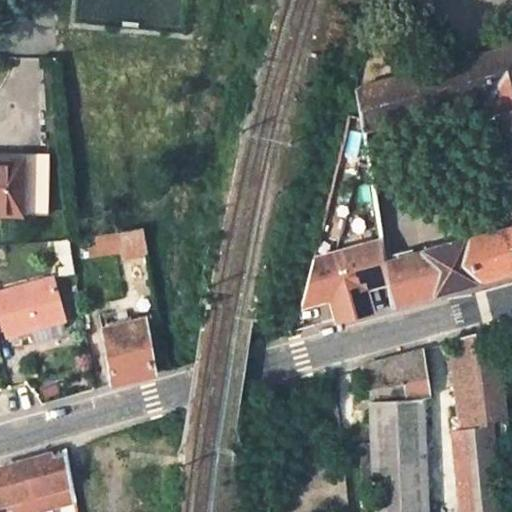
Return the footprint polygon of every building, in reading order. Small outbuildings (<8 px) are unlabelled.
[(511,44),(473,55),(486,98),(511,184),(511,222),(508,226),(381,260),(384,282),(388,307),(421,297),(511,271),(511,44)] [(486,98),(473,55),(354,88),(360,122),(361,131),(486,98)] [(0,215),(48,217),(49,164),(21,163),(21,171),(0,169),(0,215)] [(142,227),(118,231),(122,258),(146,254),(142,227)] [(384,282),(381,260),(378,241),(334,254),(352,317),(369,312),(362,288),(384,282)] [(352,317),(334,254),(310,261),(299,306),(328,298),(335,322),(352,317)] [(0,329),(2,329),(4,336),(60,321),(48,281),(0,293),(0,329)] [(110,385),(127,380),(154,372),(146,316),(101,329),(110,385)] [(495,328),(446,342),(460,391),(454,392),(464,511),(501,511),(493,420),(506,418),(495,328)] [(421,349),(389,358),(360,366),(365,392),(369,391),(370,444),(359,444),(360,482),(372,482),(373,511),(426,511),(425,398),(436,394),(421,349)] [(325,511),(332,448),(296,443),(294,459),(274,456),(270,511),(325,511)] [(38,511),(74,502),(68,474),(65,459),(51,462),(48,454),(37,457),(22,462),(36,511),(38,511)] [(0,511),(36,511),(22,462),(7,466),(0,467),(0,511)] [(87,471),(68,474),(74,502),(75,511),(99,511),(97,500),(92,501),(87,471)]
